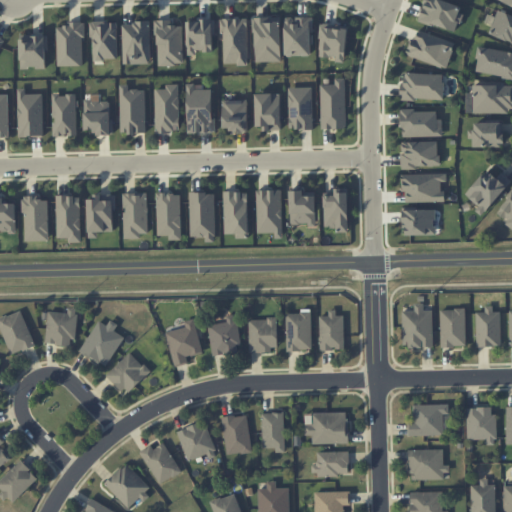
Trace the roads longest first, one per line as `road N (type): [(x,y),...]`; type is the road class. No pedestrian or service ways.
road 1 (residential): [(50,511),(119,424),(202,386),(511,379)]
road 2 (tertiary): [(511,257),(0,271)]
road 3 (residential): [(372,159),(0,167)]
road 4 (residential): [(375,261),(370,98),(391,0)]
road 5 (residential): [(382,511),(375,261)]
road 6 (residential): [(76,471),(26,420),(26,382),(41,370),(61,369),(119,424)]
